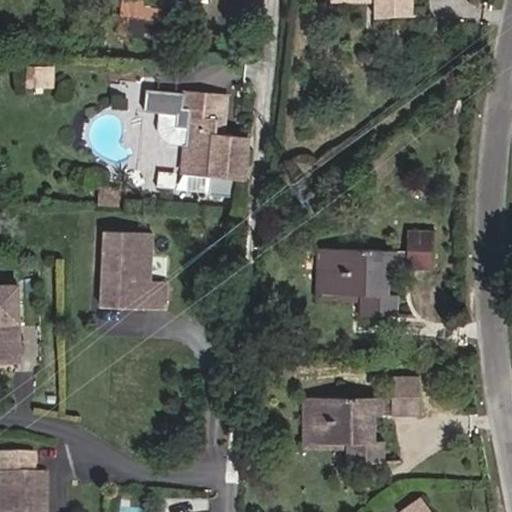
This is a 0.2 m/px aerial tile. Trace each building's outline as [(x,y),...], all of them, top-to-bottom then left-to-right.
[(157,0),(124,0),(122,32),(155,34),(157,0)] [(368,15),(407,16),(406,0),(324,0),(324,2),(366,1),(368,15)] [(27,84),(58,84),(58,64),(27,64),(27,84)] [(184,90),(149,88),(147,110),(162,111),(179,113),(179,125),(191,126),(189,142),(186,170),(211,173),(209,191),(238,194),(240,176),(245,177),(249,134),(219,131),(220,115),(192,113),(193,106),(183,105),(184,90)] [(227,93),(184,90),(183,105),(193,106),(192,113),(220,115),(225,116),(227,93)] [(179,113),(162,111),(161,124),(162,131),(168,138),(174,141),(189,142),(191,126),(179,125),(179,113)] [(131,186),(101,185),(101,202),(130,204),(131,186)] [(317,244),(318,295),(363,294),(363,308),(408,308),(408,284),(392,283),(393,259),(431,258),(431,224),(404,225),(403,243),(317,244)] [(160,232),(112,230),(109,305),(172,308),(174,281),(158,280),(160,232)] [(19,284),(0,284),(0,361),(23,361),(19,284)] [(342,459),(388,458),(387,438),(375,437),(376,411),(416,411),(417,375),(385,375),(385,398),(303,393),(303,445),(342,445),(342,459)] [(37,445),(2,445),(2,511),(49,511),(50,465),(37,465),(37,445)] [(435,511),(416,488),(393,503),(398,511),(435,511)]
